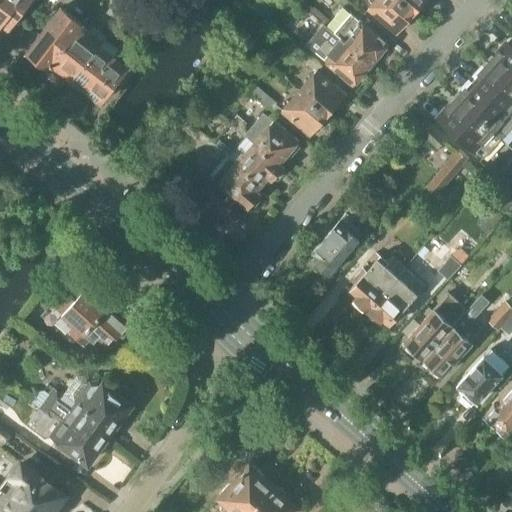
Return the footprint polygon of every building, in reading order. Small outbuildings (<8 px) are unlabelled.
[(0,0),(0,25),(2,23),(9,29),(31,0),(0,0)] [(398,0),(365,0),(366,1),(367,3),(368,6),(369,7),(368,8),(398,33),(415,13),(398,0)] [(398,0),(415,13),(425,0),(398,0)] [(310,12),(325,25),(329,20),(315,7),(310,12)] [(49,68),(82,23),(61,8),(28,52),(49,68)] [(358,18),(351,12),(334,33),(345,41),(344,42),(371,65),(389,44),(358,18)] [(89,61),(100,46),(86,35),(90,30),(82,23),(49,68),(68,82),(84,62),(86,61),(87,61),(89,61)] [(354,85),(371,65),(344,42),(338,49),(335,46),(324,60),(354,85)] [(489,62),(511,83),(511,48),(506,44),(489,62)] [(142,69),(141,69),(125,57),(121,62),(100,46),(89,61),(87,61),(86,61),(84,62),(68,82),(109,114),(128,89),(127,88),(142,69)] [(323,66),(314,58),(298,46),(294,51),(316,70),(299,90),(303,93),(328,114),(345,94),(318,72),(323,66)] [(511,116),(511,83),(489,62),(473,81),(511,116)] [(500,139),(511,126),(511,116),(473,81),(456,99),(500,139)] [(251,92),(272,110),(277,103),(257,86),(251,92)] [(328,114),(303,93),(299,90),(281,110),(311,135),(328,114)] [(483,158),(500,139),(456,99),(439,118),(483,158)] [(237,114),(230,122),(245,135),(247,123),(237,114)] [(298,141),(274,121),(266,114),(246,136),(254,143),(278,164),(298,141)] [(437,149),(447,139),(425,119),(415,129),(437,149)] [(232,157),(235,153),(221,141),(218,145),(232,157)] [(282,167),(278,164),(254,143),(245,154),(244,153),(236,162),(262,184),(269,175),(274,178),(279,180),(285,174),(282,167)] [(458,149),(426,187),(437,196),(464,164),(469,159),(458,149)] [(262,184),(236,162),(228,155),(221,163),(216,158),(206,170),(249,207),(250,206),(256,207),(261,201),(259,196),(260,195),(255,191),(262,184)] [(511,190),(511,171),(503,182),(511,190)] [(511,197),(511,190),(503,182),(499,185),(511,197)] [(204,185),(196,195),(223,217),(231,207),(204,185)] [(356,220),(373,201),(363,193),(347,212),(355,219),(356,220)] [(205,204),(190,221),(205,234),(219,216),(205,204)] [(340,261),(364,234),(351,223),(355,219),(347,212),(346,212),(311,252),(318,259),(315,262),(329,274),(333,269),(337,269),(342,264),(340,261)] [(462,265),(470,256),(459,246),(451,255),(438,270),(448,280),(462,265)] [(393,256),(388,262),(377,253),(368,262),(353,279),(356,282),(350,289),(357,295),(355,296),(358,298),(358,302),(362,306),(367,306),(368,307),(405,267),(393,256)] [(411,301),(425,285),(405,267),(368,307),(369,308),(370,313),(375,318),(380,318),(382,319),(383,318),(389,324),(395,318),(398,321),(414,304),(411,301)] [(108,309),(85,288),(78,297),(65,286),(59,293),(58,292),(44,308),(47,310),(41,316),(71,343),(77,338),(84,344),(90,337),(96,342),(101,335),(109,342),(114,336),(117,338),(126,327),(107,310),(108,309)] [(490,320),(499,328),(511,313),(511,308),(506,302),(490,320)] [(424,357),(465,313),(455,305),(448,314),(445,318),(434,308),(405,340),(407,342),(407,346),(413,352),(418,352),(424,357)] [(472,343),(470,341),(481,328),(465,313),(424,357),(431,363),(431,368),(438,374),(442,373),(443,374),(472,343)] [(477,401),(502,373),(509,366),(491,349),(484,357),(483,356),(458,384),(464,390),(460,394),(472,404),(475,400),(477,401)] [(76,376),(62,394),(68,398),(66,402),(74,407),(72,410),(107,436),(131,404),(125,399),(128,395),(126,394),(127,393),(128,392),(128,389),(126,388),(124,386),(123,385),(121,384),(120,384),(118,385),(116,385),(112,390),(105,384),(104,385),(99,382),(92,384),(90,386),(87,383),(86,378),(82,375),(76,376)] [(511,379),(497,396),(502,400),(496,407),(494,404),(484,415),(495,426),(511,407),(511,379)] [(40,391),(32,403),(39,407),(38,408),(40,410),(55,389),(53,387),(48,393),(44,390),(40,391)] [(55,389),(40,410),(53,418),(54,416),(63,422),(53,436),(59,441),(59,444),(67,449),(70,449),(88,462),(90,460),(94,459),(99,453),(99,448),(107,436),(72,410),(74,407),(66,402),(68,398),(62,394),(55,389)] [(511,407),(495,426),(508,437),(511,432),(511,407)] [(0,443),(4,446),(14,431),(0,421),(0,420),(0,443)] [(0,478),(0,489),(1,490),(9,496),(31,511),(54,511),(53,509),(64,495),(21,464),(12,476),(4,472),(0,478)] [(237,511),(250,511),(274,486),(263,476),(263,472),(256,466),(252,466),(249,464),(220,497),(237,511)] [(293,511),(298,507),(286,497),(286,493),(279,487),(275,487),(274,486),(250,511),(293,511)] [(31,511),(9,496),(1,490),(0,491),(0,511),(31,511)]
